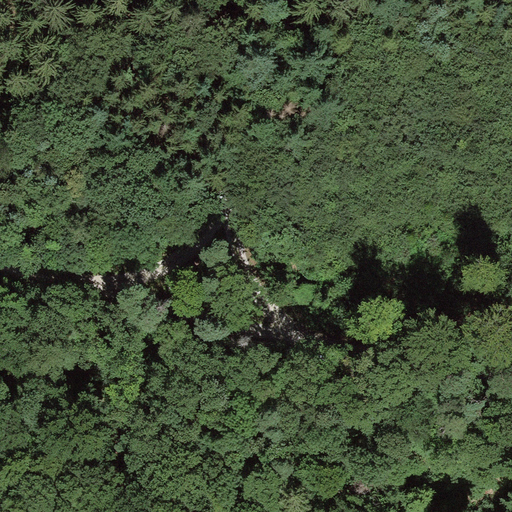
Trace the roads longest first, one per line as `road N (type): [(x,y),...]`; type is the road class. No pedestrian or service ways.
road 1 (track): [(0,266),(284,334),(511,377)]
road 2 (track): [(277,0),(215,228),(164,267),(104,290)]
road 3 (track): [(215,228),(230,263),(284,334)]
